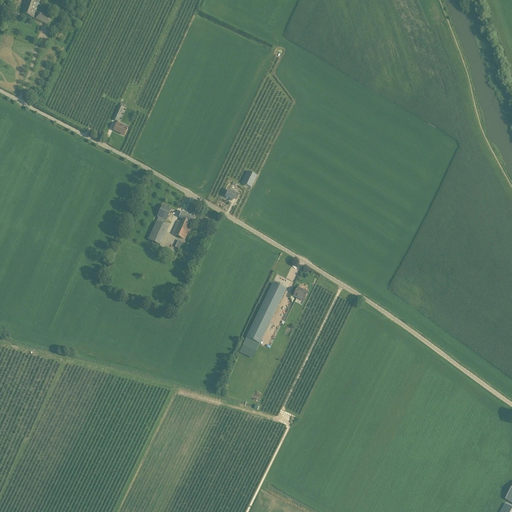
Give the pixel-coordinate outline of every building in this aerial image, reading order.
[(35,5),(36,3),(39,4),(40,0),(23,0),(24,0),(24,3),(23,3),(20,13),(34,19),(38,6),(35,5)] [(38,11),(34,20),(48,25),(51,16),(38,11)] [(112,120),(118,122),(124,108),(125,105),(121,104),(120,107),(118,106),(112,120)] [(128,127),(117,123),(113,131),(124,136),(128,127)] [(257,176),(248,172),(242,184),(251,188),(257,176)] [(235,194),(228,191),(225,197),(232,201),(233,198),(236,200),(239,194),(236,193),(235,194)] [(166,221),(171,209),(162,205),(157,217),(158,218),(156,222),(148,240),(160,246),(168,227),(164,226),(166,221)] [(185,240),(195,218),(182,212),(179,218),(181,219),(179,222),(177,221),(172,234),(185,240)] [(178,253),(182,242),(178,240),(174,251),(178,253)] [(286,290),(272,284),(259,311),(273,317),(286,290)] [(293,297),(303,302),(308,293),(298,288),(293,297)] [(246,338),(242,345),(256,352),(262,339),(248,333),(246,338)]
